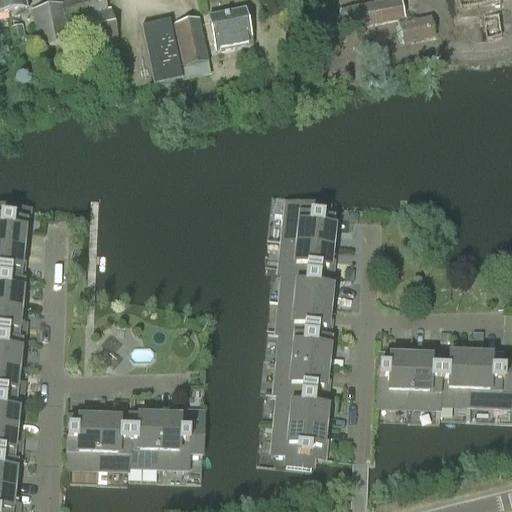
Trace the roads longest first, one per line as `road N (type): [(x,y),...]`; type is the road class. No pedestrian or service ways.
road 1 (residential): [(355,511),(362,320)]
road 2 (residential): [(50,383),(55,234)]
road 3 (residential): [(47,511),(50,383)]
